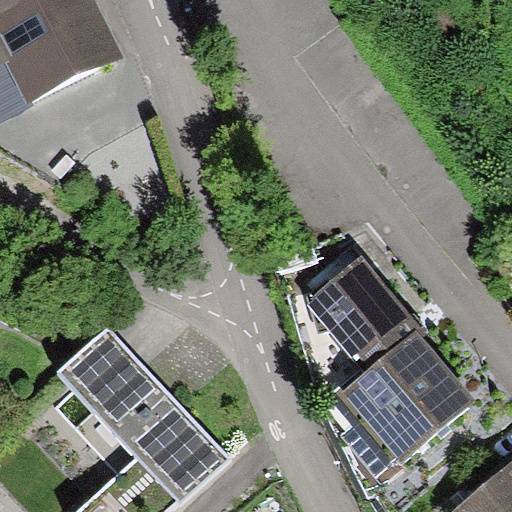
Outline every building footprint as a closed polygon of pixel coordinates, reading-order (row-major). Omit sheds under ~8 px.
[(124,62),(93,0),(0,0),(0,72),(6,70),(25,110),(124,62)] [(511,140),(410,0),(376,0),(342,25),(507,253),(511,249),(511,140)] [(344,397),(401,464),(473,402),(358,268),(313,307),(370,374),(344,397)] [(168,511),(226,459),(108,333),(60,377),(139,462),(84,511),(168,511)] [(511,511),(511,477),(468,511),(511,511)]
